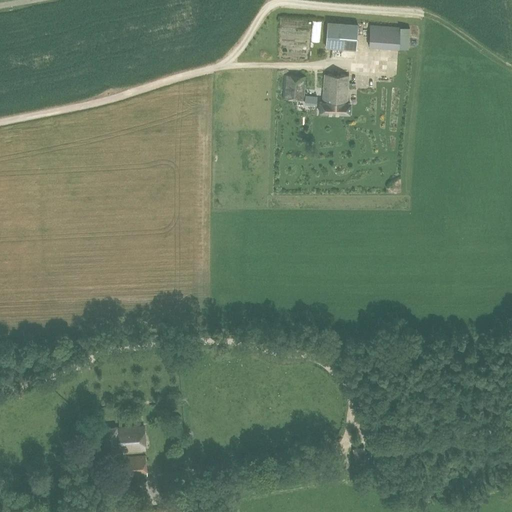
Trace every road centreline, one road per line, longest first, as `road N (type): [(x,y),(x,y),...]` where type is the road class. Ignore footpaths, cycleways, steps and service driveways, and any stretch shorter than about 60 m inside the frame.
road 1 (unclassified): [(27,511),(356,437)]
road 2 (unknown): [(0,118),(206,64),(277,57)]
